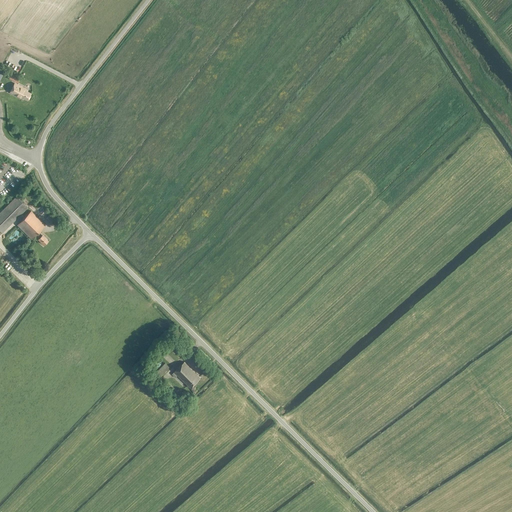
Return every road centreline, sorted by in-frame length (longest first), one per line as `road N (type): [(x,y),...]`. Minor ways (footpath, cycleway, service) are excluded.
road 1 (unclassified): [(372,511),(89,232)]
road 2 (tertiary): [(89,232),(48,188),(40,143),(147,0)]
road 3 (tertiary): [(0,335),(89,232)]
